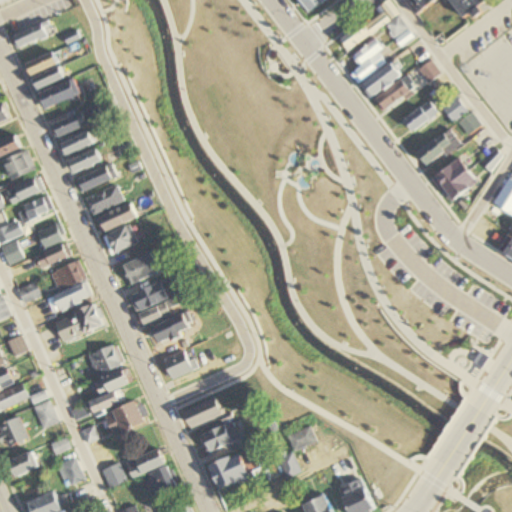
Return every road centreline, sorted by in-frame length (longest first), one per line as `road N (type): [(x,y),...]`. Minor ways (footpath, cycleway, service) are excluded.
road 1 (residential): [(208,511),(0,49)]
road 2 (residential): [(511,275),(449,230),(271,0)]
